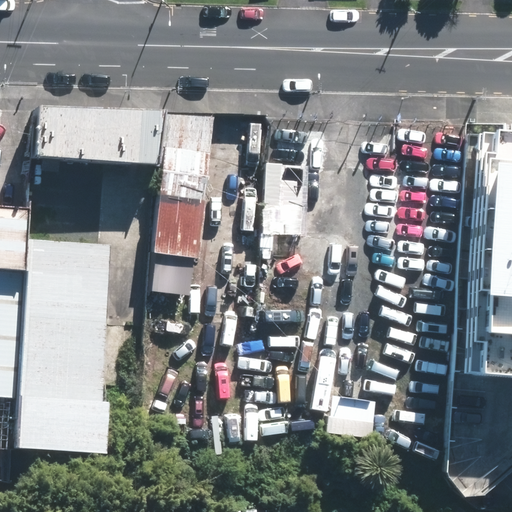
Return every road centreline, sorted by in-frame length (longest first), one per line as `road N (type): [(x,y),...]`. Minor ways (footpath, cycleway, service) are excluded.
road 1 (secondary): [(511,70),(157,45)]
road 2 (secondary): [(157,45),(511,38)]
